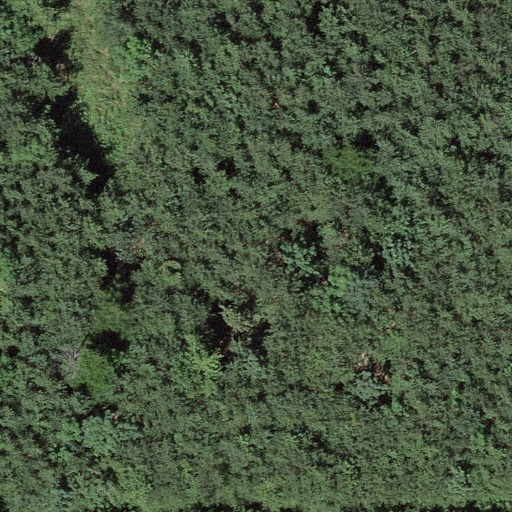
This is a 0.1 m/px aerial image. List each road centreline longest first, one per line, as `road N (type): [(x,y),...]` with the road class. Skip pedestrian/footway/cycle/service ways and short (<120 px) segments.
road 1 (track): [(0,479),(89,207),(342,261),(511,202)]
road 2 (track): [(89,207),(57,0)]
